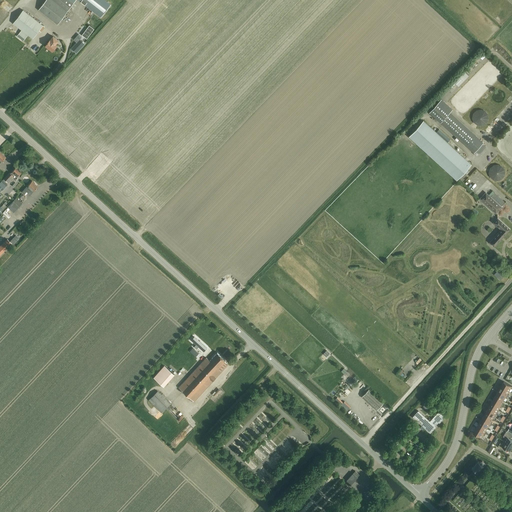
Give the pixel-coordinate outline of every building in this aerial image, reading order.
[(75,0),(78,0),(93,11),(101,17),(111,4),(105,0),(45,0),(39,9),(57,24),(75,0)] [(13,23),(22,30),(18,34),(25,39),(28,35),(33,38),(43,25),(23,10),(13,23)] [(77,35),(75,38),(78,41),(72,47),(78,52),(86,43),(77,35)] [(53,36),(50,40),(45,45),(52,51),(57,45),(56,44),(59,40),(56,38),(53,36)] [(441,99),(430,111),(474,152),(482,143),(449,113),(452,109),(441,99)] [(423,120),(409,136),(457,180),(471,164),(464,158),(431,128),(423,120)] [(4,178),(1,181),(0,181),(0,191),(6,186),(3,183),(6,181),(7,182),(13,175),(12,175),(14,173),(17,176),(22,171),(16,166),(12,171),(10,173),(10,172),(4,178)] [(33,191),(38,186),(32,181),(22,191),(26,195),(28,192),(30,194),(33,191)] [(480,199),(496,213),(501,207),(505,202),(494,192),(490,197),(485,193),(480,199)] [(14,212),(22,204),(16,198),(8,207),(14,212)] [(494,246),(509,229),(497,218),(494,222),(502,230),(490,242),(494,246)] [(498,270),(494,274),(499,279),(503,275),(498,270)] [(197,341),(194,344),(202,352),(205,349),(197,341)] [(218,367),(225,360),(217,352),(210,361),(206,357),(179,387),(194,401),(221,371),(219,369),(220,368),(218,367)] [(163,386),(174,374),(164,366),(154,378),(163,386)] [(511,385),(504,381),(501,386),(509,391),(511,388),(511,385)] [(498,391),(507,396),(509,394),(507,394),(509,391),(501,386),(498,391)] [(376,410),(383,402),(369,389),(362,396),(376,410)] [(161,413),(170,404),(157,391),(149,400),(161,413)] [(495,395),(503,400),(505,397),(506,398),(507,396),(498,391),(495,395)] [(493,400),(502,405),(503,404),(502,403),(503,400),(495,395),(493,400)] [(490,405),(498,409),(500,407),(501,407),(502,405),(493,400),(490,405)] [(487,409),(496,415),(497,413),(496,412),(498,409),(490,405),(487,409)] [(484,414),(492,419),(494,416),(495,417),(496,415),(487,409),(484,414)] [(439,424),(445,417),(439,412),(429,422),(418,412),(412,418),(422,427),(423,426),(424,427),(424,428),(430,434),(436,428),(435,427),(438,423),(439,424)] [(482,418),(491,424),(492,422),(491,421),(492,419),(484,414),(482,418)] [(479,423),(487,428),(489,425),(490,426),(491,424),(482,418),(479,423)] [(476,428),(485,433),(486,431),(485,431),(487,428),(479,423),(476,428)] [(484,435),(485,433),(476,428),(473,433),(481,437),(483,434),(484,435)] [(506,438),(504,441),(511,446),(511,439),(510,439),(511,435),(506,432),(503,437),(506,438)] [(499,446),(498,447),(503,451),(505,448),(510,451),(511,447),(511,446),(504,441),(502,444),(500,443),(499,445),(499,446)] [(473,471),(475,473),(476,472),(478,473),(484,466),(486,464),(482,461),(480,462),(479,463),(478,461),(472,468),(474,470),(473,471)] [(351,484),(359,475),(355,471),(353,473),(346,480),(347,481),(345,483),(348,485),(350,484),(351,484)]
